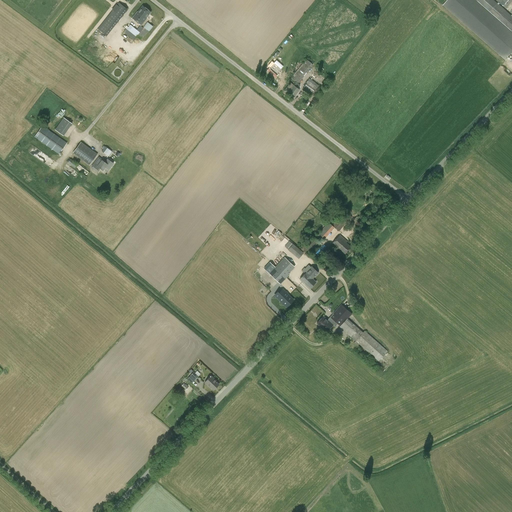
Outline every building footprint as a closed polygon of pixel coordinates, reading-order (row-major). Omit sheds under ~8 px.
[(446,0),(443,4),(505,60),(511,52),(511,16),(493,0),(446,0)] [(511,0),(496,0),(506,8),(511,1),(511,0)] [(107,35),(127,10),(118,3),(98,29),(107,35)] [(137,11),(132,18),(141,25),(151,12),(142,6),(138,12),(137,11)] [(149,32),(153,26),(147,22),(143,27),(144,28),(143,28),(140,25),(137,30),(128,23),(127,25),(129,27),(127,29),(126,29),(124,32),(134,40),(136,36),(141,40),(148,31),(149,32)] [(298,83),(313,65),(307,60),(292,78),(297,82),(298,83)] [(307,83),(302,89),(305,92),(304,93),(310,97),(311,96),(312,96),(314,93),(313,92),(319,85),(310,78),(306,83),(307,83)] [(299,90),(297,88),(300,85),(296,82),(294,85),(290,82),(287,87),(284,91),(293,97),(295,95),(299,90)] [(63,117),(55,130),(64,136),(72,123),(63,117)] [(40,129),(34,137),(59,154),(67,143),(44,127),(42,126),(40,129)] [(89,165),(98,154),(81,142),(73,153),(89,165)] [(102,151),(106,155),(110,150),(105,146),(105,147),(103,145),(101,148),(103,149),(102,151)] [(105,162),(102,160),(98,157),(91,167),(98,172),(101,169),(103,170),(105,167),(108,170),(113,163),(107,159),(105,162)] [(86,176),(89,172),(79,164),(80,164),(76,161),(75,162),(71,159),(68,162),(83,175),(82,176),(85,178),(86,176)] [(322,237),(324,239),(334,227),(339,231),(348,221),(341,215),(339,218),(328,208),(323,214),(330,221),(318,233),(319,234),(317,235),(321,238),(322,237)] [(340,235),(335,240),(332,243),(345,254),(351,247),(346,242),(347,241),(340,235)] [(316,242),(317,241),(312,236),(300,249),(306,254),(316,242)] [(283,246),(298,259),(303,252),(293,244),(289,241),(286,244),(285,243),(283,246)] [(315,253),(319,257),(323,252),(320,249),(315,253)] [(284,257),(275,267),(286,278),(290,274),(289,273),(288,272),(294,266),(284,257)] [(270,262),(264,268),(270,273),(279,282),(281,284),(286,278),(275,267),(270,262)] [(311,267),(308,265),(305,268),(307,271),(300,279),(310,288),(316,282),(312,278),(318,273),(311,267)] [(289,285),(289,286),(293,291),(296,288),(288,278),(285,280),(289,285)] [(284,304),(286,306),(292,300),(289,297),(282,290),(279,293),(281,294),(278,297),(281,301),(281,302),(283,305),(284,304)] [(326,332),(333,325),(335,327),(337,324),(340,326),(339,327),(379,361),(388,351),(365,330),(363,332),(357,327),(348,319),(352,314),(341,304),(327,320),(323,316),(317,323),(321,327),(326,332)] [(187,379),(192,383),(198,376),(194,372),(187,379)] [(205,382),(204,382),(210,388),(211,387),(213,390),(219,384),(217,382),(217,381),(212,375),(205,382)]
